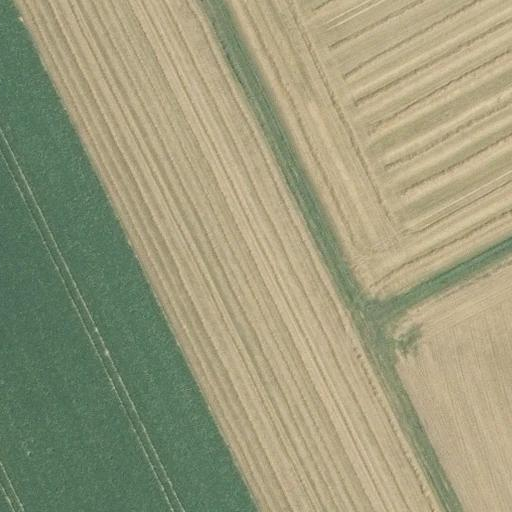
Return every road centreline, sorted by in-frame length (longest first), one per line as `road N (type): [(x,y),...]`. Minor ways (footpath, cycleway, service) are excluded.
road 1 (track): [(377,341),(214,0)]
road 2 (track): [(459,511),(377,341),(511,268)]
